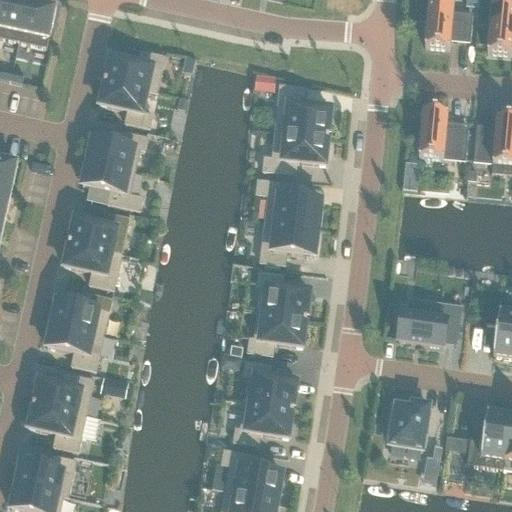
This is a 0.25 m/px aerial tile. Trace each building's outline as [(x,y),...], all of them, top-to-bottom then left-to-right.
[(0,0),(0,42),(18,46),(27,7),(0,0)] [(451,42),(470,43),(472,18),(453,16),(454,0),(429,0),(424,51),(449,54),(451,42)] [(475,0),(471,0),(468,0),(466,0),(466,10),(479,11),(479,1),(475,0)] [(27,7),(18,46),(47,52),(55,13),(27,7)] [(511,9),(492,7),(487,57),(511,59),(511,57),(511,9)] [(104,86),(157,97),(165,61),(141,56),(138,69),(111,62),(106,84),(105,84),(104,86)] [(8,74),(5,73),(0,72),(0,82),(10,85),(12,75),(9,74),(8,74)] [(21,77),(18,76),(17,76),(12,75),(10,85),(21,87),(24,78),(21,77)] [(275,87),(276,81),(269,81),(267,96),(274,97),(275,89),(275,87)] [(105,88),(100,109),(127,115),(125,128),(149,133),(152,120),(142,117),(147,96),(157,98),(157,97),(104,86),(104,88),(105,88)] [(328,140),(330,114),(303,111),(304,93),(279,90),(274,136),(329,142),(329,140),(328,140)] [(448,119),(423,117),(418,162),(465,166),(468,133),(446,131),(448,119)] [(511,124),(496,123),(495,136),(476,134),(473,167),(492,169),(491,178),(511,180),(511,124)] [(264,162),(262,176),(296,180),(297,167),(325,170),(327,144),(329,144),(329,142),(274,136),(272,163),(264,162)] [(87,167),(135,177),(140,155),(144,156),(147,142),(123,137),(120,149),(93,143),(88,165),(87,167)] [(0,163),(0,193),(10,196),(17,167),(0,163)] [(87,169),(82,190),(110,196),(107,209),(139,216),(142,202),(130,199),(135,177),(87,167),(87,169)] [(474,176),(471,176),(468,176),(468,186),(476,186),(476,176),(474,176)] [(294,189),(257,185),(256,199),(268,201),(265,227),(318,233),(318,231),(317,231),(321,205),(293,202),(294,189)] [(0,193),(0,221),(4,223),(10,196),(0,193)] [(69,247),(122,259),(130,223),(105,218),(102,230),(75,224),(70,246),(69,246),(69,247)] [(265,227),(260,267),(285,270),(287,258),(314,261),(317,235),(318,233),(265,227)] [(69,250),(65,271),(92,277),(89,290),(114,295),(122,259),(69,247),(68,249),(69,250)] [(283,280),(258,277),(256,291),(261,291),(257,318),(307,324),(307,322),(306,322),(309,296),(282,293),(283,280)] [(51,328),(104,340),(112,304),(87,299),(84,311),(57,305),(52,327),(51,328)] [(493,360),(511,362),(511,307),(488,304),(484,329),(497,330),(493,360)] [(402,319),(398,346),(443,353),(445,339),(458,341),(462,311),(460,311),(460,313),(410,305),(408,320),(402,319)] [(249,343),(247,357),(272,361),(274,348),(302,352),(305,326),(307,326),(307,324),(257,318),(254,344),(249,343)] [(51,330),(47,352),(74,358),(71,371),(95,376),(104,340),(51,328),(51,330)] [(234,361),(228,360),(223,359),(221,371),(238,374),(240,362),(234,361)] [(271,370),(246,367),(244,381),(248,381),(244,407),(293,415),(294,413),(292,413),(296,387),(269,383),(271,370)] [(33,409),(86,421),(94,385),(69,380),(66,392),(39,386),(34,407),(33,407),(33,409)] [(112,384),(110,383),(104,382),(100,397),(111,400),(114,384),(112,384)] [(235,433),(233,447),(258,451),(260,438),(288,443),(292,417),(293,417),(293,415),(244,407),(240,434),(235,433)] [(34,411),(29,433),(56,439),(53,451),(78,457),(86,421),(33,409),(32,411),(34,411)] [(429,412),(413,409),(412,414),(396,411),(390,451),(422,456),(429,412)] [(505,465),(511,420),(487,417),(483,446),(470,444),(466,469),(504,475),(505,465)] [(256,461),(224,455),(221,469),(229,470),(224,496),(277,506),(278,504),(277,504),(282,478),(254,473),(256,461)] [(16,490),(68,502),(76,466),(51,460),(48,473),(21,467),(17,488),(16,488),(16,490)] [(427,464),(425,463),(424,463),(422,482),(433,483),(436,465),(427,464)] [(16,492),(11,511),(60,511),(63,502),(68,503),(68,502),(16,490),(15,492),(16,492)] [(275,511),(276,508),(277,508),(277,506),(224,496),(221,511),(275,511)]
